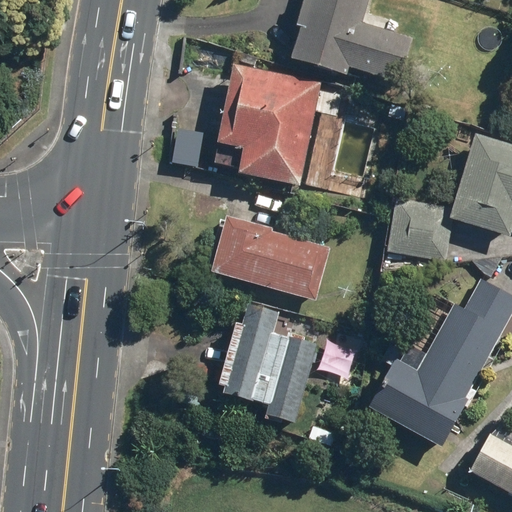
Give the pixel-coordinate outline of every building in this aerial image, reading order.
[(306,0),(289,61),(345,77),(348,69),(400,84),(413,38),(360,23),(366,0),(306,0)] [(321,85),(233,66),(216,145),(243,151),(237,176),(300,189),(321,85)] [(452,209),(396,199),(386,253),(445,264),(453,222),(510,239),(511,231),(511,145),(475,134),(452,209)] [(331,249),(225,218),(209,272),(315,303),(331,249)] [(416,373),(395,361),(368,409),(441,449),(469,400),(465,398),(511,314),(511,297),(481,280),(464,310),(455,304),(416,373)] [(278,313),(249,305),(224,395),(267,407),(264,418),(294,426),(316,346),(272,334),(278,313)] [(511,447),(490,435),(470,473),(511,495),(511,447)]
